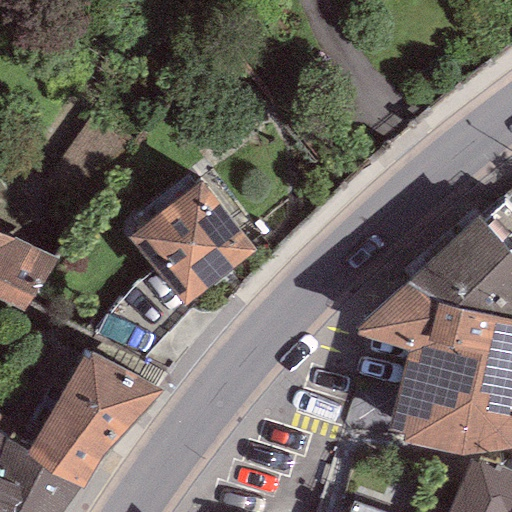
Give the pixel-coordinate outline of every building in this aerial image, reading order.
[(199,183),(128,240),(182,307),(253,250),(199,183)] [(477,216),(407,282),(434,304),(511,319),(511,212),(504,204),(481,223),(477,216)] [(56,258),(0,230),(0,300),(22,311),(56,258)] [(511,319),(434,304),(407,282),(355,332),(408,353),(388,440),(461,455),(511,450),(511,442),(511,441),(511,319)] [(163,393),(87,351),(28,451),(23,458),(80,490),(82,491),(102,456),(163,393)] [(28,451),(5,439),(7,435),(0,433),(0,432),(0,511),(64,511),(80,490),(23,458),(28,451)] [(511,511),(511,473),(479,460),(470,462),(447,511),(511,511)]
